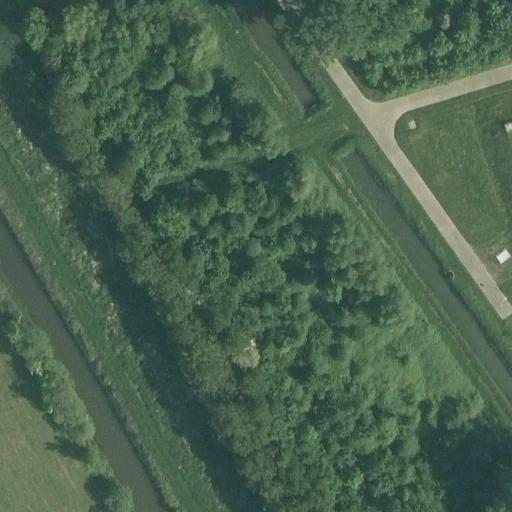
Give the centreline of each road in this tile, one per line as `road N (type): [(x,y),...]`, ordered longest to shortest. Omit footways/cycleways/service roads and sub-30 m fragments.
road 1 (unknown): [(375,124),(509,314)]
road 2 (unknown): [(375,124),(289,0)]
road 3 (unknown): [(375,124),(405,103),(511,69)]
